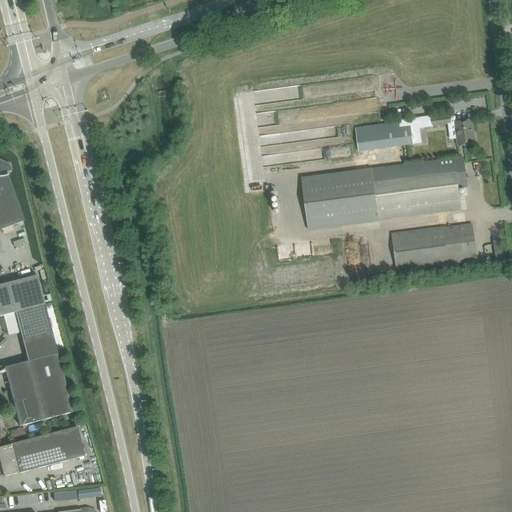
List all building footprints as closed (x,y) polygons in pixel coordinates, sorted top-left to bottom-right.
[(458,146),(476,144),(474,133),(472,133),(471,121),(456,122),(455,117),(450,118),(450,116),(432,118),(433,126),(449,124),(450,131),(456,130),(458,146)] [(419,129),(418,120),(399,122),(399,123),(356,128),(359,151),(413,144),(411,131),(418,130),(419,129)] [(259,123),(265,167),(289,164),(288,154),(292,153),(290,142),(285,143),(284,133),(279,134),(278,126),(270,127),(269,121),(259,123)] [(463,158),(372,170),(380,221),(461,210),(458,189),(467,188),(463,158)] [(10,164),(0,159),(0,229),(24,221),(7,175),(9,175),(7,175),(6,172),(12,170),(10,164)] [(380,221),(372,170),(302,179),(308,230),(380,221)] [(477,261),(472,224),(391,235),(396,272),(477,261)] [(0,316),(15,313),(45,305),(37,275),(0,284),(0,316)] [(45,305),(15,313),(23,342),(28,361),(57,354),(52,335),(45,305)] [(4,368),(20,426),(73,412),(57,354),(28,361),(4,368)] [(0,447),(0,463),(0,464),(3,477),(19,473),(19,474),(19,473),(84,456),(76,427),(11,444),(11,443),(11,444),(0,447)] [(70,498),(73,506),(96,499),(93,491),(70,498)]
